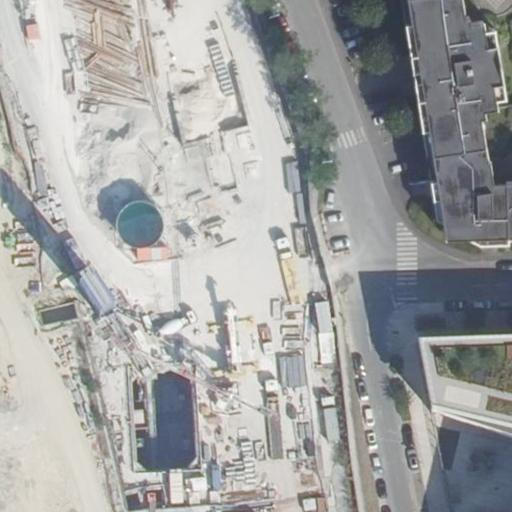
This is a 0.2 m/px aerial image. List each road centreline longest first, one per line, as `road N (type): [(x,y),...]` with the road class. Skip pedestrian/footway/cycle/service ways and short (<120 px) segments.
road 1 (residential): [(402,511),(364,316),(391,241)]
road 2 (residential): [(391,241),(295,0)]
road 3 (residential): [(511,281),(448,278),(391,241)]
